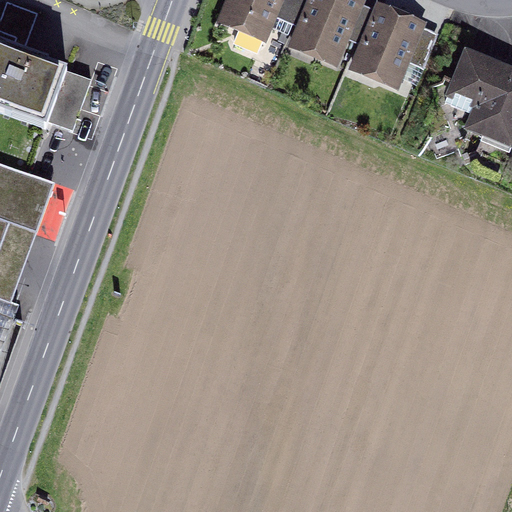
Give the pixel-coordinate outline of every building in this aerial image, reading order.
[(280,0),(232,0),(222,24),(263,41),(280,0)] [(365,4),(354,0),(315,0),(296,47),(339,65),(365,4)] [(396,89),(421,29),(379,12),(354,71),(396,89)] [(0,112),(68,137),(88,81),(22,59),(33,28),(3,17),(0,26),(0,112)] [(511,77),(465,58),(448,102),(476,113),(469,131),(511,148),(511,77)] [(0,301),(10,305),(51,188),(0,170),(0,301)]
